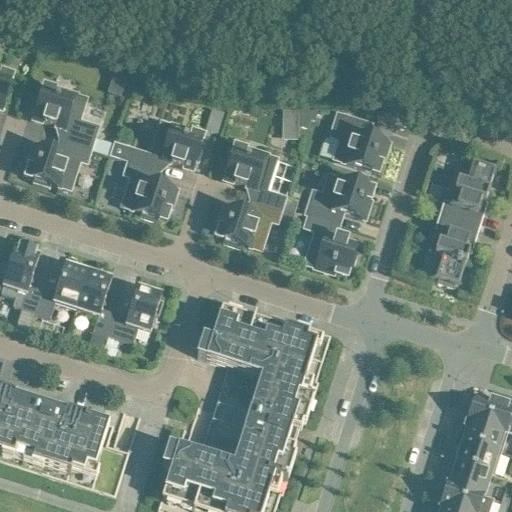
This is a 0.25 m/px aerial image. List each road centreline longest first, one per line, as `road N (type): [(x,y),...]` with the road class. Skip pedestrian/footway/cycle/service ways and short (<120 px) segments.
road 1 (residential): [(0,343),(162,394),(194,293),(191,269)]
road 2 (residential): [(511,152),(458,132),(434,136),(418,151),(376,280),(372,321)]
road 3 (residential): [(191,269),(0,207)]
road 4 (residential): [(372,321),(323,511)]
road 5 (residential): [(372,321),(191,269)]
road 6 (residential): [(406,511),(458,347)]
road 7 (residential): [(475,346),(511,227)]
